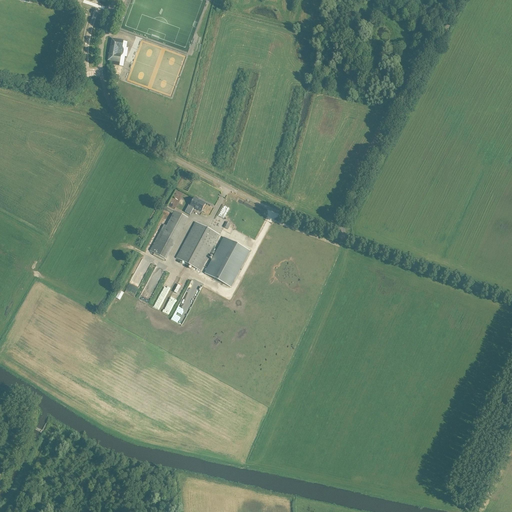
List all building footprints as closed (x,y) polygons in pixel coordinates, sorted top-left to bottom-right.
[(124,50),(122,47),(124,40),(111,38),(108,61),(112,61),(111,65),(119,66),(121,56),(123,54),(124,50)] [(206,204),(202,201),(201,202),(194,198),(190,206),(189,205),(185,212),(190,215),(194,208),(201,212),(206,204)] [(164,225),(150,251),(165,259),(184,224),(185,224),(188,218),(175,211),(175,212),(166,207),(164,209),(164,210),(165,210),(173,214),(167,226),(164,225)] [(196,222),(177,259),(201,271),(220,235),(196,222)] [(225,238),(205,274),(231,287),(250,251),(245,248),(225,238)] [(168,294),(177,279),(171,275),(162,290),(168,294)] [(126,291),(134,296),(138,289),(130,284),(126,291)] [(159,310),(165,298),(158,295),(153,307),(159,310)]
